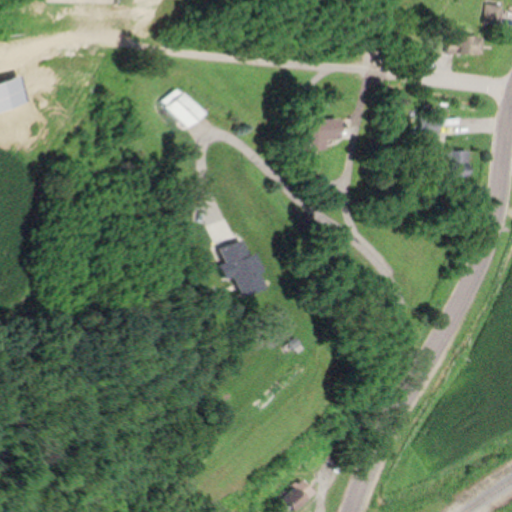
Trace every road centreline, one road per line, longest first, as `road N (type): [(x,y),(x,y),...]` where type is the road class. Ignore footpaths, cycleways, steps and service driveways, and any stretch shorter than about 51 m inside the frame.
road 1 (secondary): [(351,511),(486,252),(511,96)]
road 2 (residential): [(100,41),(365,70)]
road 3 (residential): [(511,87),(365,70),(392,0)]
